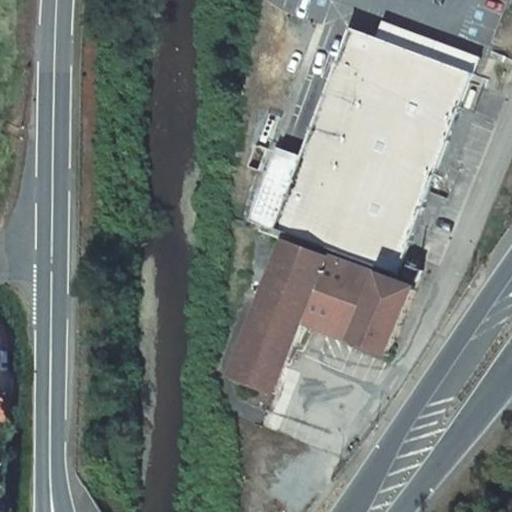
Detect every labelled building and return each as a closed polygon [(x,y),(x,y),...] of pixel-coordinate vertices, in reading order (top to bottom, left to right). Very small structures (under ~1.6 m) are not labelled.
[(472,75),(479,58),(383,21),(376,39),(472,75)] [(397,274),(472,75),(376,39),(351,30),(302,161),(281,217),(277,229),(397,274)] [(256,208),(281,217),(302,161),(277,152),(256,208)] [(252,220),(277,229),(281,217),(256,208),(252,220)] [(331,256),(288,239),(287,241),(237,376),(276,394),(305,323),(331,256)] [(330,333),(356,265),(331,256),(305,323),(330,333)] [(330,333),(355,343),(356,341),(382,274),(356,265),(330,333)] [(413,268),(410,266),(405,279),(410,280),(420,283),(425,272),(413,268)] [(356,341),(390,356),(418,287),(409,284),(404,283),(382,274),(356,341)]
